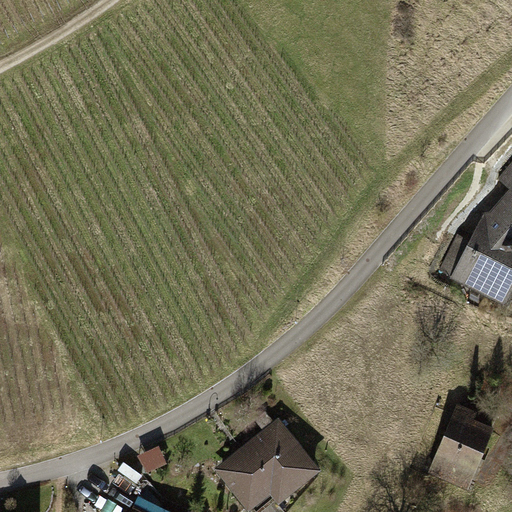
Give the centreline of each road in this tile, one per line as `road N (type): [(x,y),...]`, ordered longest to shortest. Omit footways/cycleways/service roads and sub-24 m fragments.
road 1 (track): [(0,480),(128,439),(223,395),(334,307),(511,106)]
road 2 (track): [(0,66),(110,0)]
